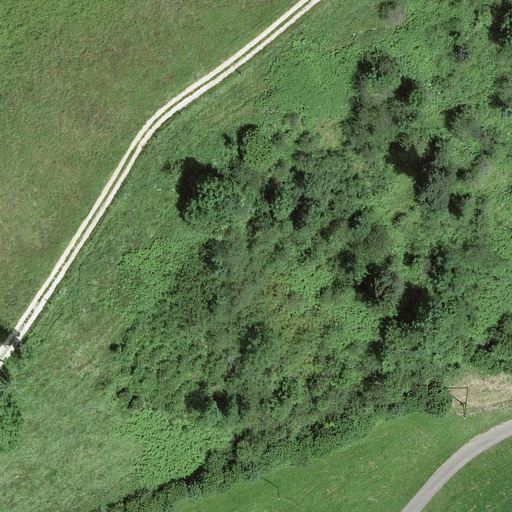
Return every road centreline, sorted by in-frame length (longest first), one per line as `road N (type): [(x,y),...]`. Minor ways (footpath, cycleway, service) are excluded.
road 1 (track): [(0,351),(143,135),(311,0)]
road 2 (unclassified): [(511,426),(457,458),(408,511)]
